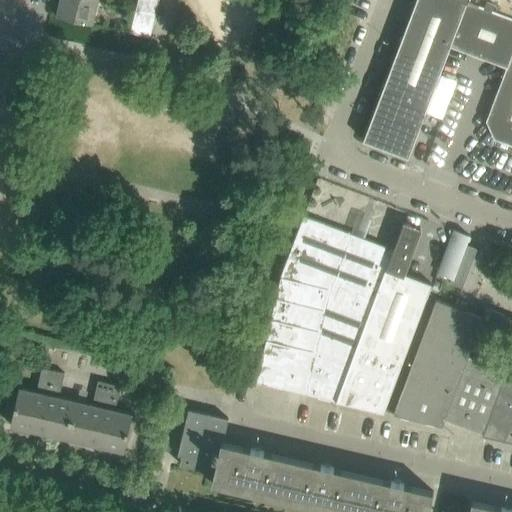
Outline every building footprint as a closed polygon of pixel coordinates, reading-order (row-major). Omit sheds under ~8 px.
[(60,0),(57,15),(92,23),(97,1),(91,0),(60,0)] [(494,138),(511,144),(511,16),(468,0),(415,0),(413,9),(407,25),(363,140),(408,157),(450,45),(506,66),(486,120),(494,138)] [(511,0),(468,0),(511,16),(511,0)] [(150,37),(155,15),(136,11),(131,32),(150,37)] [(358,345),(392,253),(394,249),(304,215),(281,275),(256,382),(337,401),(358,345)] [(358,345),(337,401),(384,412),(432,283),(405,273),(422,228),(404,221),(394,249),(393,253),(358,345)] [(466,244),(470,235),(454,229),(438,272),(452,277),(449,282),(462,287),(477,248),(466,244)] [(436,299),(393,414),(442,426),(445,418),(483,432),(507,368),(468,354),(480,321),(482,317),(465,310),(468,303),(457,299),(454,306),(436,299)] [(511,353),(507,368),(483,432),(481,435),(511,442),(511,353)] [(19,387),(10,424),(39,431),(48,433),(85,442),(94,444),(124,451),(132,413),(115,409),(120,385),(98,380),(93,404),(85,403),(76,401),(59,397),(64,372),(42,367),(37,391),(19,387)] [(222,441),(225,429),(228,418),(189,408),(178,454),(182,455),(180,464),(214,472),(222,441)] [(212,483),(282,499),(291,460),(263,454),(264,451),(251,448),(250,450),(223,444),(223,442),(222,441),(214,472),(212,483)] [(320,467),(291,460),(282,499),(337,511),(353,511),(362,477),(333,470),(334,467),(321,464),(320,467)] [(390,483),(362,477),(353,511),(427,511),(433,491),(431,490),(431,493),(403,486),(404,484),(391,481),(390,483)] [(469,511),(511,511),(511,509),(501,507),(500,509),(473,503),(473,500),(472,500),(469,511)]
